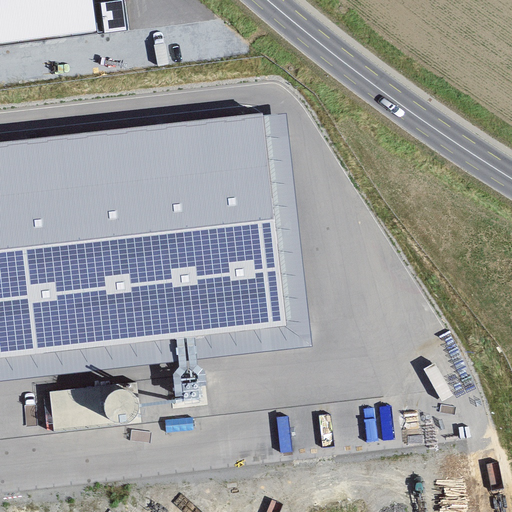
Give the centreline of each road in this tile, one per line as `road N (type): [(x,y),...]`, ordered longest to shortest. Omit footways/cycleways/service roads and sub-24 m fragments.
road 1 (unknown): [(0,123),(241,96),(289,106),(314,134),(333,199),(338,328)]
road 2 (secondary): [(267,0),(511,178)]
